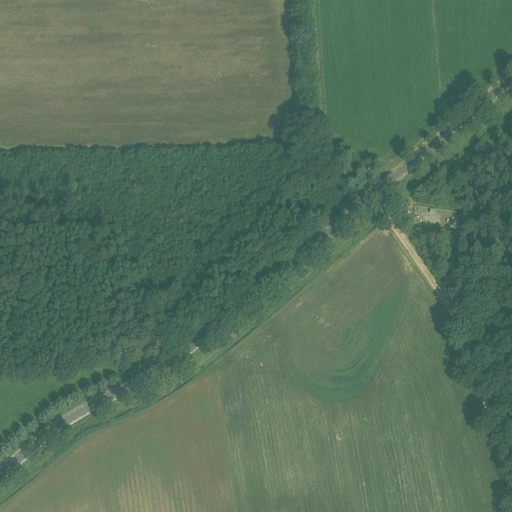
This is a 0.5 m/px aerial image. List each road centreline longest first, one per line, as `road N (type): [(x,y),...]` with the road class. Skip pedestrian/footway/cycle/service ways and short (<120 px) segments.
road 1 (tertiary): [(0,474),(50,429),(209,332),(511,77)]
road 2 (track): [(0,143),(316,142),(397,175)]
road 3 (track): [(511,492),(447,300),(376,193)]
